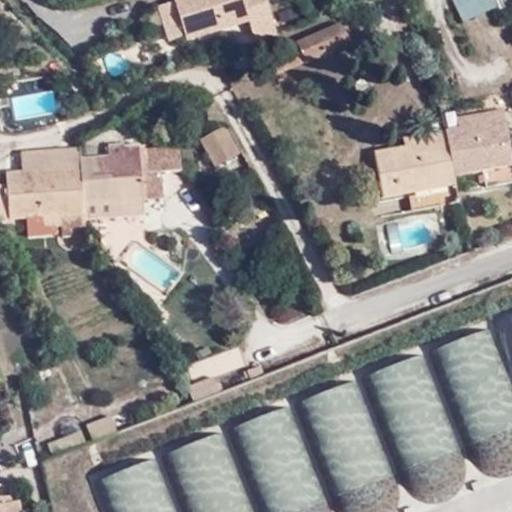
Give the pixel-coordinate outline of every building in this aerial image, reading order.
[(249,40),(270,34),(259,0),(169,0),(170,1),(152,7),(163,42),(181,37),(184,41),(244,23),(249,40)] [(454,0),(460,9),(473,4),(470,0),(454,0)] [(306,64),(358,36),(346,14),(297,38),(306,64)] [(231,46),(249,40),(248,35),(229,41),(231,46)] [(103,71),(94,59),(87,64),(96,76),(103,71)] [(447,176),(507,164),(496,107),(449,116),(449,126),(398,133),(399,143),(366,149),(374,198),(448,185),(447,176)] [(214,165),(241,151),(226,122),(199,137),(214,165)] [(110,150),(85,152),(85,163),(88,210),(91,210),(91,216),(114,215),(113,202),(144,200),(143,196),(142,148),(138,148),(138,142),(110,143),(110,150)] [(85,152),(85,143),(21,147),(22,166),(85,163),(85,152)] [(160,148),(142,148),(143,196),(162,195),(160,148)] [(85,163),(22,166),(4,166),(5,181),(0,181),(0,216),(49,213),(88,210),(85,163)] [(113,202),(114,215),(145,213),(144,200),(113,202)] [(49,224),(91,221),(91,216),(91,210),(88,210),(49,213),(49,224)] [(381,421),(408,411),(445,398),(484,383),(511,373),(511,317),(507,304),(71,468),(86,511),(123,511),(146,504),(176,494),(219,480),(250,469),(306,449),(323,443),(381,421)] [(511,373),(484,383),(492,404),(511,395),(511,373)] [(188,403),(213,393),(207,380),(182,389),(188,403)] [(445,398),(408,411),(416,430),(451,417),(445,398)] [(96,438),(110,433),(101,412),(88,416),(96,438)] [(390,448),(381,421),(323,443),(333,469),(390,448)] [(48,438),(54,454),(86,441),(81,425),(48,438)] [(314,475),(306,449),(250,469),(258,496),(314,475)] [(230,511),(219,480),(176,494),(182,511),(230,511)] [(15,511),(12,500),(0,502),(0,511),(15,511)]
